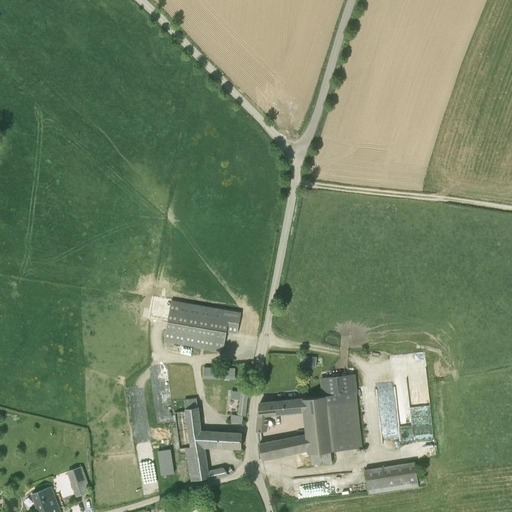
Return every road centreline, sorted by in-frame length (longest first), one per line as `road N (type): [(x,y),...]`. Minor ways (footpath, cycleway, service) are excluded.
road 1 (unclassified): [(254,465),(255,389),(295,161),(139,0)]
road 2 (track): [(294,182),(511,208)]
road 3 (track): [(350,0),(295,161)]
road 4 (unclassified): [(116,511),(254,465)]
